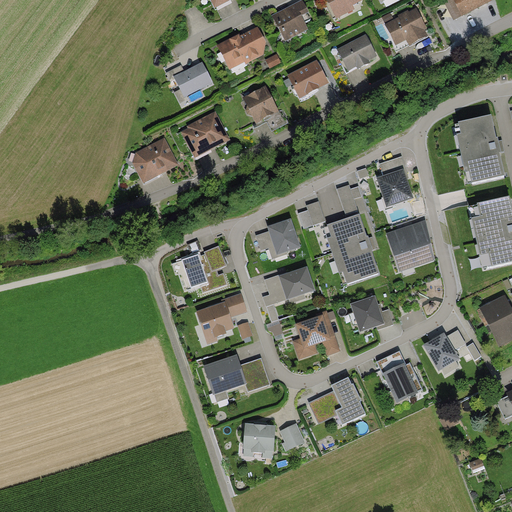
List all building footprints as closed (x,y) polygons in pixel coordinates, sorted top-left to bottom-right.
[(210,0),(215,9),(231,0),(210,0)] [(327,0),(336,16),(360,3),(358,0),(327,0)] [(455,0),(463,15),(490,2),(489,0),(446,0),(447,0),(455,0)] [(302,4),(274,19),(286,42),(306,32),(302,24),(310,20),(302,4)] [(425,30),(416,12),(387,27),(396,45),(407,39),(410,46),(426,38),(423,31),(425,30)] [(265,44),(258,30),(241,39),(240,37),(219,48),(228,64),(242,56),(246,64),(263,56),(258,47),(265,44)] [(375,56),(365,38),(338,52),(348,70),(357,65),(359,70),(368,65),(366,60),(375,56)] [(280,63),(277,56),(269,60),(273,67),(280,63)] [(327,85),(316,65),(290,78),(301,98),(327,85)] [(211,84),(202,66),(186,74),(182,67),(167,74),(171,83),(176,80),(185,98),(211,84)] [(278,114),(265,90),(241,103),(254,127),(278,114)] [(227,141),(215,116),(191,128),(192,130),(184,134),(194,153),(208,146),(210,149),(227,141)] [(492,122),(458,129),(461,140),(457,141),(465,179),(470,178),(472,190),(505,182),(492,122)] [(164,142),(138,155),(135,164),(144,182),(176,166),(164,142)] [(385,179),(379,181),(388,208),(412,200),(403,174),(407,172),(402,158),(380,165),(385,179)] [(368,177),(366,169),(359,172),(361,179),(368,177)] [(350,186),(337,190),(346,216),(359,212),(355,201),(363,198),(359,187),(351,190),(350,186)] [(313,227),(326,223),(319,202),(306,207),(313,227)] [(511,268),(511,210),(510,203),(470,212),(483,273),(491,272),(492,273),(511,268)] [(360,218),(324,230),(344,289),(379,278),(371,253),(376,251),(372,239),(368,241),(360,218)] [(299,248),(290,223),(270,230),(271,232),(257,237),(262,251),(276,246),(279,255),(299,248)] [(426,224),(388,236),(400,272),(433,260),(426,224)] [(188,246),(192,255),(201,251),(198,242),(188,246)] [(226,267),(219,249),(205,255),(206,257),(198,259),(198,258),(172,266),(176,277),(179,276),(184,293),(201,288),(203,294),(227,286),(223,276),(219,278),(216,271),(226,267)] [(313,291),(306,271),(281,279),(280,276),(266,281),(271,296),(286,291),(288,299),(313,291)] [(224,303),(225,306),(199,315),(206,336),(215,333),(216,336),(219,337),(223,336),(224,332),(224,330),(232,327),(228,317),(246,311),(241,298),(224,303)] [(378,307),(376,300),(350,308),(353,315),(349,316),(353,329),(357,327),(360,337),(378,331),(378,332),(394,327),(389,312),(383,314),(381,306),(378,307)] [(500,344),(511,338),(511,311),(507,300),(484,312),(483,309),(478,312),(486,327),(490,324),(500,344)] [(276,310),(269,313),(272,323),(279,321),(276,310)] [(318,321),(295,328),(300,341),(293,343),(299,362),(318,356),(315,349),(324,346),(328,358),(341,354),(327,313),(316,316),(318,321)] [(281,327),(279,321),(267,325),(269,331),(274,333),(277,341),(283,339),(279,328),(281,327)] [(251,336),(247,324),(240,327),(244,339),(251,336)] [(444,337),(425,348),(440,372),(458,361),(453,352),(466,344),(458,332),(445,339),(444,337)] [(481,357),(473,343),(467,347),(475,361),(481,357)] [(424,391),(410,363),(403,367),(397,353),(377,363),(384,377),(385,376),(398,403),(424,391)] [(241,370),(237,359),(206,370),(214,394),(245,384),(248,393),(271,385),(263,363),(241,370)] [(334,393),(310,404),(318,422),(336,413),(342,426),(366,415),(349,379),(332,387),(334,393)] [(511,395),(497,403),(506,420),(511,416),(511,395)] [(456,423),(452,415),(441,421),(446,429),(456,423)] [(304,443),(295,426),(282,432),(290,450),(304,443)] [(275,430),(246,428),(245,448),(254,449),(254,453),(264,454),(264,451),(273,451),(275,430)] [(483,467),(480,461),(471,464),(474,470),(483,467)]
